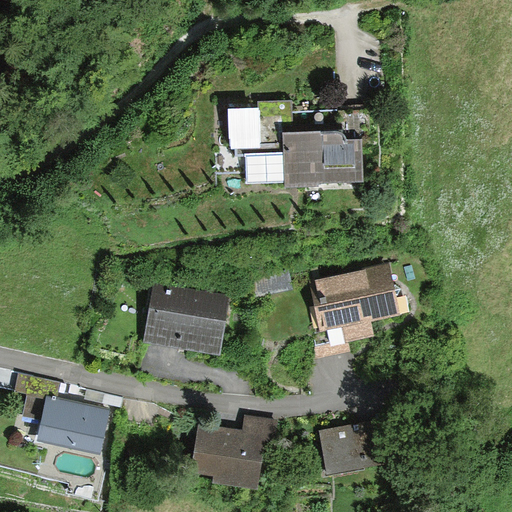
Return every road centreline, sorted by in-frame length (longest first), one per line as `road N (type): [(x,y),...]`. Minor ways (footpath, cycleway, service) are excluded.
road 1 (residential): [(0,177),(41,164),(100,121),(208,24),(389,0)]
road 2 (residential): [(0,360),(156,392),(280,404),(389,395)]
